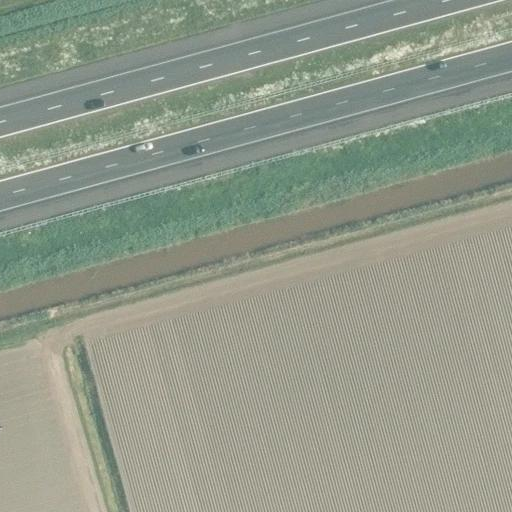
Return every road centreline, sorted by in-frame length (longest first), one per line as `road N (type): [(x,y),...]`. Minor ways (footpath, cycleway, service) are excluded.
road 1 (motorway): [(0,192),(511,52)]
road 2 (motorway): [(432,0),(0,118)]
